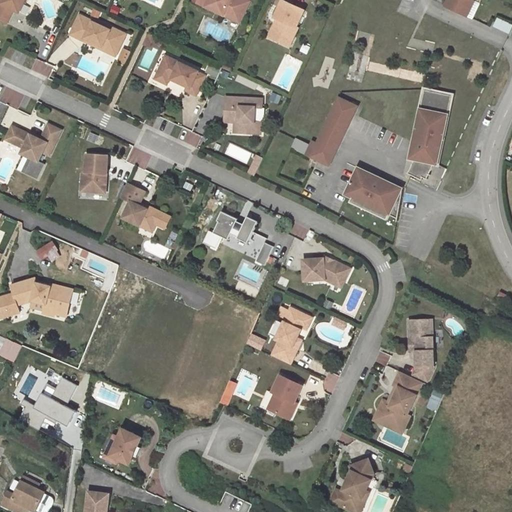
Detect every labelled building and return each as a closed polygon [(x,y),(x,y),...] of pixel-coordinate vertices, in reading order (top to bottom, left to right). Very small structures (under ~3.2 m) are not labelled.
[(20,13),(25,0),(3,0),(2,3),(0,2),(0,20),(6,23),(13,10),(20,13)] [(198,0),(197,3),(235,21),(244,2),(240,0),(198,0)] [(240,0),(244,2),(235,21),(240,23),(250,1),(247,0),(240,0)] [(449,0),(446,7),(467,16),(475,1),(480,3),(481,0),(449,0)] [(296,27),(304,10),(282,1),(274,18),(278,19),(279,20),(276,26),(275,25),(269,37),(285,44),(290,33),(294,35),(298,28),(296,27)] [(80,15),(71,35),(85,41),(86,39),(103,47),(104,45),(118,52),(126,34),(94,19),(93,22),(80,15)] [(511,24),(497,17),(493,26),(509,33),(511,26),(511,24)] [(290,33),(285,44),(289,46),(294,35),(290,33)] [(86,39),(85,41),(116,56),(118,52),(104,45),(103,47),(86,39)] [(117,60),(126,63),(129,49),(120,47),(117,60)] [(186,90),(197,95),(206,76),(199,72),(199,71),(166,56),(158,73),(159,77),(166,80),(170,79),(187,87),(186,90)] [(170,79),(166,80),(159,77),(158,73),(155,79),(167,85),(170,79)] [(409,174),(423,180),(424,178),(428,179),(435,163),(438,164),(452,96),(425,90),(411,159),(415,159),(409,174)] [(226,97),(225,118),(239,119),(238,133),(261,134),(261,123),(254,122),(255,108),(262,108),(263,99),(226,97)] [(330,166),(358,106),(339,97),(317,143),(311,157),(330,166)] [(238,133),(239,119),(225,118),(225,122),(235,122),(234,133),(238,133)] [(62,130),(49,124),(41,140),(36,138),(35,140),(30,138),(31,135),(13,126),(6,140),(24,148),(21,154),(39,162),(43,152),(50,156),(62,130)] [(292,148),(311,157),(317,143),(313,141),(311,145),(297,139),(292,148)] [(108,156),(86,154),(86,172),(83,172),(82,181),(87,181),(86,192),(106,193),(106,181),(104,181),(104,173),(107,174),(108,156)] [(249,173),(254,175),(261,158),(255,156),(249,173)] [(378,177),(359,168),(347,194),(353,197),(351,202),(388,220),(390,215),(398,219),(403,189),(384,180),(382,183),(377,181),(378,177)] [(128,183),(121,197),(131,202),(124,218),(148,229),(151,221),(157,224),(162,212),(151,207),(149,210),(140,205),(141,202),(146,192),(128,183)] [(258,222),(248,217),(244,224),(237,221),(238,219),(222,211),(218,221),(220,222),(214,233),(229,240),(234,228),(241,232),(238,238),(248,243),(258,222)] [(151,221),(148,229),(153,232),(157,224),(151,221)] [(291,224),(287,232),(302,239),(306,231),(291,224)] [(256,261),(265,265),(274,247),(265,242),(256,261)] [(335,261),(324,262),(324,259),(303,260),(305,282),(326,280),(332,283),(335,278),(344,282),(351,269),(335,261)] [(344,282),(335,278),(332,283),(342,288),(344,282)] [(56,288),(37,283),(36,279),(12,286),(14,294),(0,298),(0,318),(20,313),(17,305),(32,301),(46,304),(44,311),(44,313),(55,316),(55,314),(67,316),(73,290),(57,286),(56,288)] [(508,296),(500,292),(498,297),(506,301),(508,296)] [(44,311),(46,304),(32,301),(31,307),(44,311)] [(308,316),(291,308),(276,339),(279,341),(272,356),(290,365),(298,349),(293,347),(297,338),(298,336),(297,335),(299,331),(300,332),(302,327),(308,316)] [(307,329),(312,318),(308,316),(302,327),(307,329)] [(434,367),(432,320),(409,320),(409,339),(415,338),(416,352),(416,367),(434,367)] [(247,343),(261,350),(265,340),(252,333),(247,343)] [(302,340),(297,338),(293,347),(298,349),(302,340)] [(14,362),(22,345),(8,339),(0,355),(14,362)] [(423,383),(400,372),(394,385),(396,386),(399,387),(391,404),(389,402),(384,400),(379,409),(386,413),(384,418),(405,428),(411,416),(408,415),(423,383)] [(302,386),(280,375),(272,392),(275,393),(268,409),(290,419),(295,408),(293,407),(295,402),(302,386)] [(391,404),(399,387),(396,386),(389,402),(391,404)] [(437,411),(443,393),(433,390),(428,408),(437,411)] [(405,428),(384,418),(386,413),(379,409),(374,420),(402,433),(405,428)] [(87,412),(78,411),(76,424),(85,426),(87,412)] [(142,438),(123,429),(119,437),(110,455),(118,459),(129,465),(133,456),(138,447),(142,438)] [(110,455),(119,437),(115,435),(104,458),(116,464),(118,459),(110,455)] [(366,491),(374,474),(369,459),(350,466),(352,471),(347,482),(349,483),(347,488),(345,487),(342,492),(339,493),(335,501),(336,504),(353,511),(356,508),(357,508),(359,503),(358,503),(360,498),(362,499),(366,491)] [(25,477),(23,481),(38,488),(40,484),(25,477)] [(2,506),(13,511),(25,511),(28,507),(36,511),(45,492),(23,481),(16,495),(9,492),(2,506)] [(335,501),(339,493),(342,492),(336,489),(331,501),(336,504),(335,501)] [(107,511),(110,494),(89,491),(86,511),(107,511)] [(356,508),(353,511),(360,511),(369,493),(366,491),(362,499),(360,498),(358,503),(359,503),(357,508),(356,508)]
